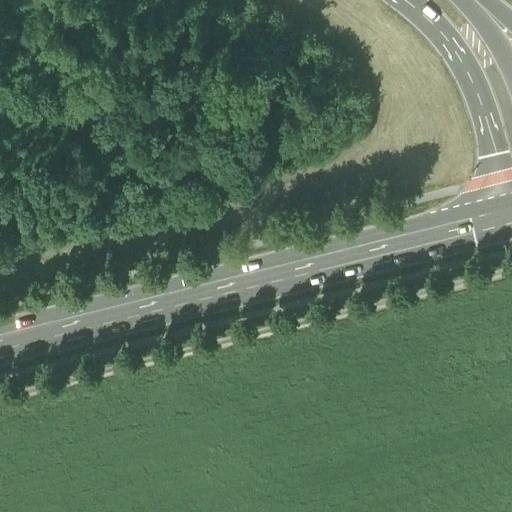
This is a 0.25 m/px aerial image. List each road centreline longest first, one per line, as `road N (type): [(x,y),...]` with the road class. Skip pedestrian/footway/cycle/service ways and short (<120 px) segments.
road 1 (track): [(0,401),(511,271)]
road 2 (primary): [(0,337),(511,210)]
road 3 (motorway): [(401,0),(444,38),(473,84),(511,210)]
